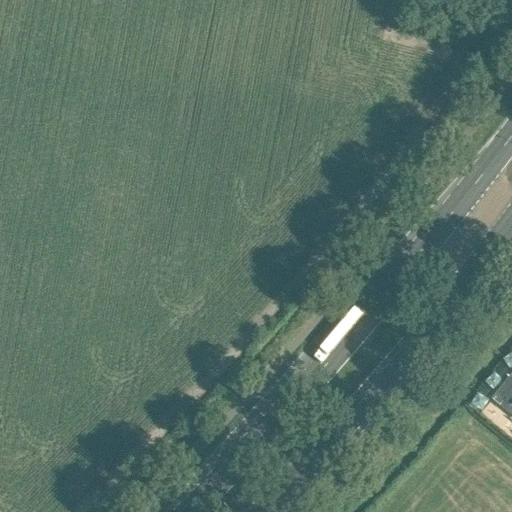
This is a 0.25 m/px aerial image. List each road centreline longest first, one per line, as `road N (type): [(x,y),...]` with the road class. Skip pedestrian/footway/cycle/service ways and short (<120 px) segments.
road 1 (primary): [(471,188),(179,511)]
road 2 (primary): [(263,511),(511,223)]
